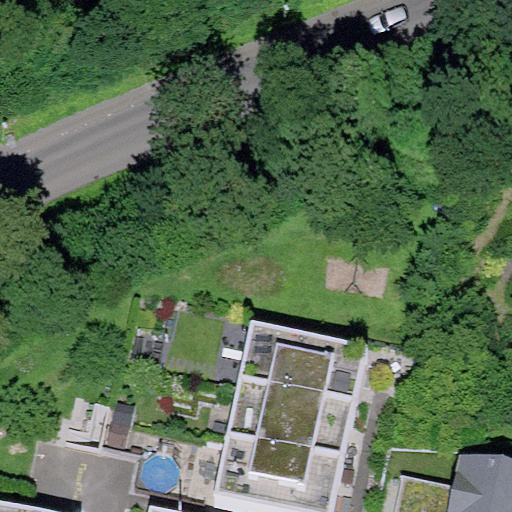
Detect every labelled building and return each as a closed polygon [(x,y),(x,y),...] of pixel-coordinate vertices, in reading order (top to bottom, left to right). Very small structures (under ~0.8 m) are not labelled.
[(364,370),(248,346),(236,402),(353,426),(364,370)] [(353,426),(236,402),(224,458),(341,482),(353,426)] [(511,511),(511,464),(460,453),(452,486),(446,511),(511,511)] [(334,511),(341,482),(224,458),(212,511),(334,511)] [(446,511),(452,486),(398,474),(389,511),(446,511)]
